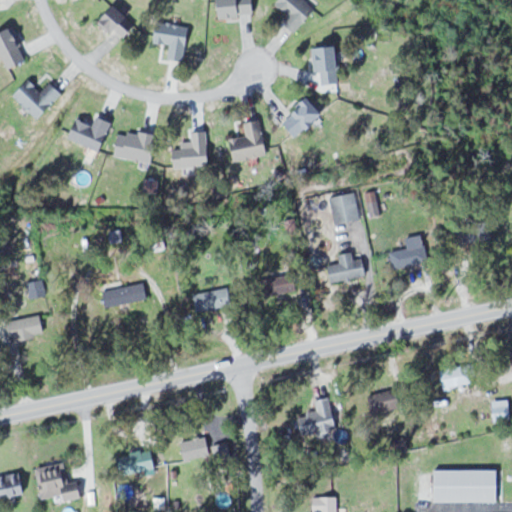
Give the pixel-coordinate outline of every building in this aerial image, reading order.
[(256,0),(218,0),(222,18),(258,12),(256,0)] [(318,11),(306,0),(278,0),(277,2),(291,15),(285,20),(297,32),(318,11)] [(124,40),(137,27),(117,6),(104,19),(124,40)] [(156,42),(171,44),(170,59),(188,60),(190,25),(157,22),(156,42)] [(31,60),(15,27),(0,34),(0,46),(11,69),(31,60)] [(341,82),(340,44),(321,45),(321,82),(341,82)] [(53,81),(43,91),(31,79),(15,95),(40,119),(65,93),(53,81)] [(299,139),(327,111),(311,95),(283,122),(299,139)] [(96,123),(77,118),(71,140),(105,149),(113,119),(98,115),(96,123)] [(270,153),(263,118),(245,121),(248,135),(230,138),(235,160),(270,153)] [(158,131),(119,129),(117,157),(157,159),(158,131)] [(175,166),(212,164),(210,130),(194,131),(195,146),(174,147),(175,166)] [(379,216),(379,191),(368,191),(368,216),(379,216)] [(430,261),(425,234),(397,240),(402,266),(430,261)] [(340,253),(342,262),(330,264),(334,282),(371,274),(367,257),(356,259),(354,250),(340,253)] [(299,290),(297,273),(273,275),(275,292),(299,290)] [(150,297),(147,282),(105,290),(108,306),(150,297)] [(200,313),(235,304),(230,285),(195,294),(200,313)] [(9,321),(14,342),(47,334),(42,313),(9,321)] [(442,370),(447,387),(481,379),(476,362),(442,370)] [(375,413),(403,406),(399,388),(370,395),(375,413)] [(495,421),(511,419),(511,398),(494,400),(495,421)] [(340,422),(336,405),(307,411),(310,429),(340,422)] [(237,458),(233,441),(214,446),(219,463),(237,458)] [(158,466),(153,449),(122,457),(126,474),(158,466)] [(82,480),(71,482),(67,461),(37,467),(43,498),(66,494),(67,500),(85,497),(82,480)] [(435,500),(501,500),(501,468),(435,468),(435,500)] [(0,475),(0,498),(28,493),(24,471),(0,475)] [(313,511),(339,511),(340,495),(313,495),(313,511)]
